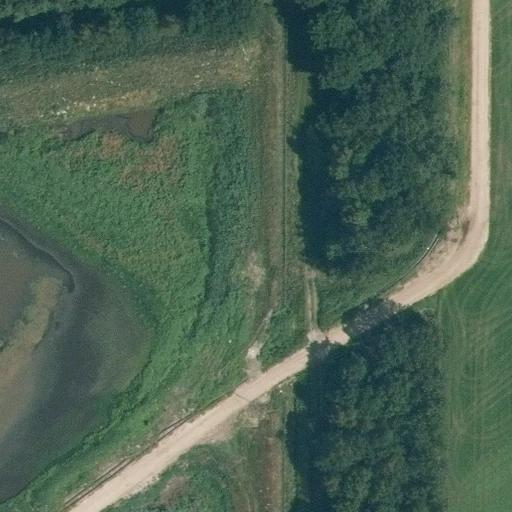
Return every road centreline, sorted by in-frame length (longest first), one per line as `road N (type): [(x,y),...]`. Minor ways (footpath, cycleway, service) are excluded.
road 1 (track): [(291,0),(315,43),(320,121),(316,511)]
road 2 (track): [(228,0),(0,32)]
